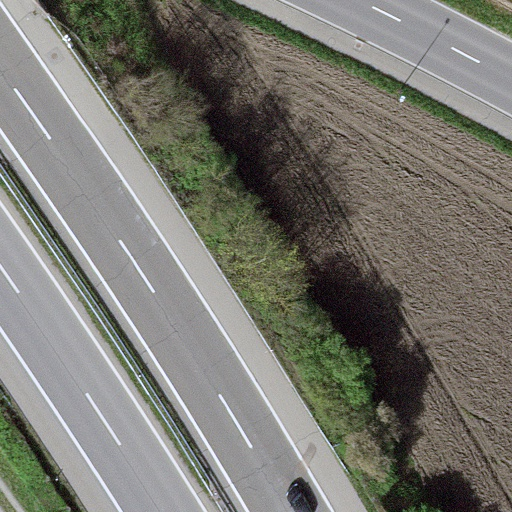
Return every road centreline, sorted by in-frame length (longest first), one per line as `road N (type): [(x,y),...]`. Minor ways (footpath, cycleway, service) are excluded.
road 1 (motorway): [(290,511),(0,67)]
road 2 (motorway): [(0,267),(162,511)]
road 3 (secondary): [(511,79),(356,0)]
